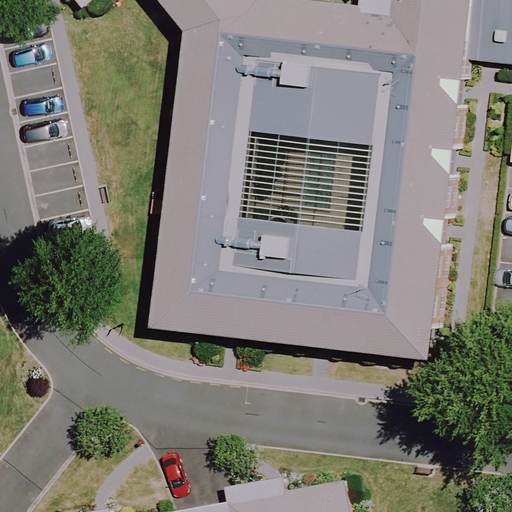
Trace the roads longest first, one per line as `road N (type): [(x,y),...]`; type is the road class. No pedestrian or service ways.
road 1 (residential): [(105,379),(187,408),(511,448)]
road 2 (residential): [(0,183),(32,319),(105,379)]
road 3 (residential): [(105,379),(20,472),(1,511)]
